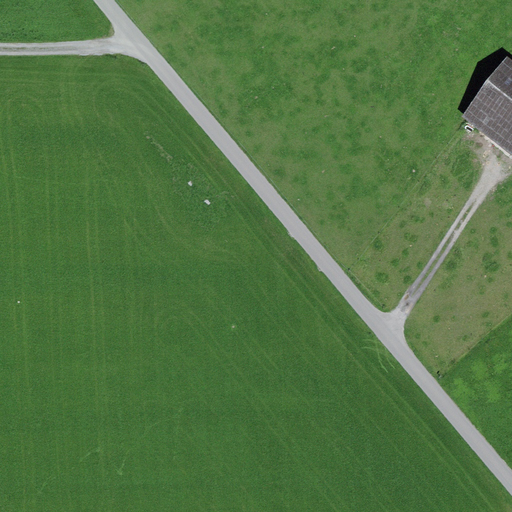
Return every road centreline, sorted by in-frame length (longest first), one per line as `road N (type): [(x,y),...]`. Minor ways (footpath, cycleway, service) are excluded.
road 1 (track): [(99,0),(511,473)]
road 2 (track): [(507,166),(465,241),(392,331)]
road 3 (track): [(0,49),(140,52)]
